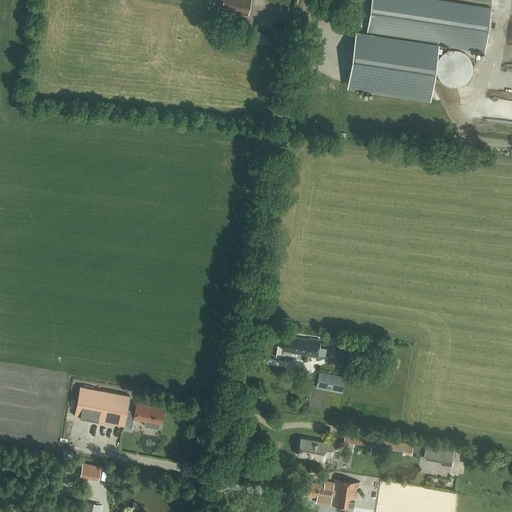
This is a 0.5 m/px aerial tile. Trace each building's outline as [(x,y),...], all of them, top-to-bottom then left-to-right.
[(219,0),(218,9),(234,13),(235,12),(239,13),(239,12),(248,14),(250,0),(219,0)] [(491,8),(440,0),(371,0),(367,33),(438,44),(485,51),(491,8)] [(430,99),(438,44),(367,33),(355,32),(347,87),(430,99)] [(472,73),(472,65),(469,58),(464,53),(456,50),(449,51),(442,55),(437,61),(436,68),(437,76),(441,82),(448,86),(455,87),(463,85),(469,80),(472,73)] [(317,356),(320,340),(308,338),(308,339),(284,335),(282,349),(300,352),(300,354),(317,356)] [(340,351),(338,360),(350,362),(351,353),(340,351)] [(342,393),(345,376),(319,371),(316,387),(342,393)] [(130,395),(80,386),(74,416),(89,419),(91,412),(98,413),(97,420),(124,425),(126,417),(127,410),(130,395)] [(126,417),(145,421),(144,426),(153,427),(154,422),(161,424),(164,408),(136,403),(135,411),(127,410),(126,417)] [(411,455),(412,445),(345,434),(343,444),(405,454),(411,455)] [(312,458),(324,460),(325,453),(331,454),(334,443),(327,442),(327,443),(301,438),(298,454),(312,457),(312,458)] [(441,465),(452,466),(454,451),(444,449),(441,465)] [(356,498),(359,482),(334,478),(333,485),(325,484),(309,482),(307,496),(321,498),(331,500),(330,504),(354,508),(355,497),(356,498)]
